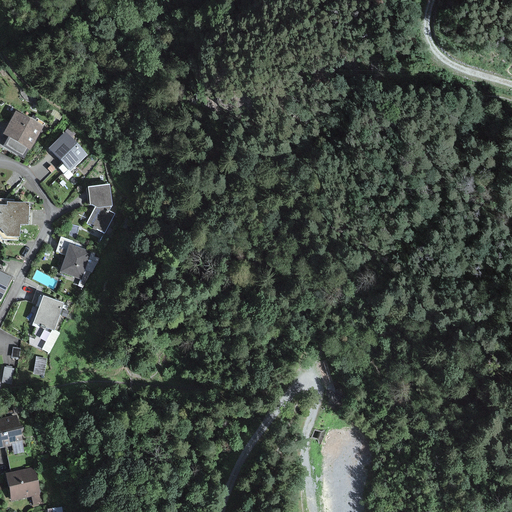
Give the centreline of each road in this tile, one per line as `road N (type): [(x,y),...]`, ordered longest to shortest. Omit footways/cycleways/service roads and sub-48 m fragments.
road 1 (residential): [(0,161),(32,173),(50,197),(2,340)]
road 2 (track): [(215,511),(245,428),(314,373)]
road 3 (track): [(308,511),(309,447),(323,391),(314,373)]
road 4 (track): [(511,83),(442,60),(423,22),(427,0)]
